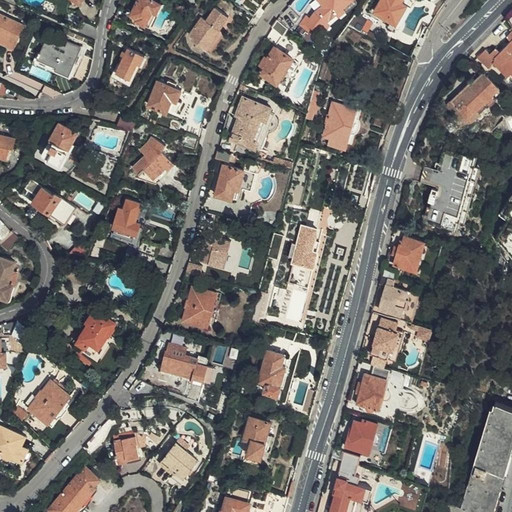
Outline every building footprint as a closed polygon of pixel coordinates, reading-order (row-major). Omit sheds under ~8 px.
[(152,10),(157,12),(162,1),(160,0),(136,0),(130,14),(135,17),(135,18),(146,24),(152,10)] [(244,10),(255,17),(261,7),(251,0),(244,10)] [(315,37),(326,23),(327,22),(351,0),(352,0),(353,0),(316,0),(322,7),(315,12),(310,19),(307,16),(300,25),(315,37)] [(351,0),(327,22),(326,23),(329,25),(355,3),(353,0),(352,0),(351,0)] [(378,0),(372,10),(383,17),(388,21),(385,25),(390,27),(391,26),(407,1),(406,0),(378,0)] [(410,4),(407,1),(391,26),(395,28),(410,4)] [(300,18),(289,6),(278,19),(278,20),(289,28),(291,30),(300,18)] [(209,21),(207,19),(201,28),(198,26),(191,35),(196,38),(194,41),(210,52),(224,32),(222,31),(231,18),(217,8),(209,21)] [(84,21),(80,12),(79,12),(75,13),(72,13),(66,10),(63,17),(79,29),(82,21),(84,21)] [(150,26),(157,12),(152,10),(146,24),(150,26)] [(249,25),(255,17),(244,10),(239,18),(249,25)] [(24,25),(0,14),(0,41),(14,47),(24,25)] [(201,28),(207,19),(204,17),(198,26),(201,28)] [(301,20),(300,18),(291,30),(293,31),(295,28),(301,20)] [(364,32),(369,22),(364,19),(358,29),(364,32)] [(289,28),(278,20),(272,28),(283,35),(289,28)] [(392,48),(412,56),(421,36),(411,31),(409,36),(400,32),(392,48)] [(228,35),(224,32),(210,52),(214,55),(228,35)] [(511,33),(507,38),(511,43),(500,53),(496,49),(490,54),(486,50),(478,58),(489,69),(495,64),(511,81),(511,33)] [(67,46),(60,43),(47,38),(38,58),(58,67),(57,70),(69,75),(81,47),(68,41),(67,46)] [(266,68),(281,77),(283,78),(287,71),(285,69),(293,56),(274,44),(261,65),(266,68)] [(141,64),(146,55),(129,48),(117,72),(131,78),(138,63),(141,64)] [(285,69),(287,71),(288,70),(291,71),(292,75),(294,76),(296,76),(297,74),(297,72),(296,71),(300,64),(300,61),(293,56),(285,69)] [(58,67),(38,58),(36,64),(56,73),(57,70),(58,67)] [(278,81),(281,77),(266,68),(263,72),(278,81)] [(472,123),(496,100),(492,95),(498,88),(483,73),(471,85),(469,84),(451,102),(450,101),(445,105),(463,121),(466,123),(470,124),(472,123)] [(179,102),(182,90),(176,88),(177,84),(168,81),(167,84),(158,81),(148,106),(168,113),(173,100),(179,102)] [(317,111),(322,92),(314,90),(306,117),(313,118),(315,111),(317,111)] [(271,107),(242,97),(238,111),(240,112),(232,136),(230,137),(230,139),(233,141),(233,140),(257,147),(271,107)] [(176,117),(182,103),(179,102),(173,100),(168,113),(176,117)] [(352,131),(358,108),(331,101),(328,116),(326,115),(323,124),(326,125),(323,137),(329,139),(327,145),(347,149),(349,142),(346,141),(348,129),(352,131)] [(138,122),(121,116),(118,125),(135,131),(138,122)] [(174,119),(164,117),(162,126),(171,130),(174,119)] [(61,165),(78,133),(60,123),(49,142),(53,145),(51,148),(54,150),(50,159),(52,160),(51,163),(57,167),(58,164),(61,165)] [(185,125),(184,135),(197,137),(199,127),(185,125)] [(16,137),(0,132),(0,154),(6,156),(9,145),(14,146),(16,137)] [(197,137),(184,135),(183,146),(195,148),(197,137)] [(163,151),(168,146),(155,137),(152,143),(149,146),(142,150),(146,155),(134,167),(139,174),(135,177),(156,185),(169,172),(168,170),(174,164),(163,151)] [(233,152),(217,148),(215,157),(230,161),(233,152)] [(444,148),(438,169),(434,184),(424,221),(456,229),(474,156),(444,148)] [(276,162),(284,164),(291,166),(292,161),(277,157),(276,162)] [(413,163),(409,178),(434,184),(438,169),(413,163)] [(239,188),(244,169),(222,164),(215,194),(232,198),(234,187),(239,188)] [(33,200),(43,208),(49,213),(63,226),(76,209),(57,193),(55,195),(45,187),(33,200)] [(112,228),(125,232),(122,239),(132,242),(134,236),(136,236),(141,224),(134,223),(137,215),(141,205),(127,200),(125,205),(121,203),(112,228)] [(511,200),(500,221),(508,225),(498,243),(510,255),(511,257),(511,200)] [(143,217),(137,215),(134,223),(141,224),(143,217)] [(0,238),(11,229),(0,217),(0,238)] [(313,240),(316,227),(303,224),(289,281),(308,286),(319,241),(313,240)] [(125,232),(112,228),(110,235),(122,239),(125,232)] [(23,236),(15,230),(2,242),(9,249),(23,236)] [(226,268),(233,241),(223,238),(223,235),(208,231),(200,259),(210,262),(210,264),(226,268)] [(285,236),(276,233),(269,255),(279,258),(285,236)] [(400,238),(398,243),(395,253),(393,262),(416,269),(424,239),(404,233),(402,238),(400,238)] [(141,253),(156,257),(159,246),(144,242),(141,253)] [(153,268),(156,257),(141,253),(137,263),(153,268)] [(0,256),(0,296),(7,299),(12,285),(7,283),(11,272),(15,261),(0,256)] [(204,266),(188,262),(186,271),(199,275),(202,275),(204,266)] [(384,267),(382,275),(395,278),(397,270),(384,267)] [(199,275),(186,271),(186,273),(183,280),(197,283),(199,275)] [(16,273),(11,272),(7,283),(12,285),(16,273)] [(382,275),(380,282),(387,284),(380,309),(400,314),(402,305),(406,306),(409,297),(405,296),(407,289),(393,285),(395,278),(382,275)] [(208,328),(218,293),(192,287),(189,300),(187,299),(185,307),(187,307),(183,321),(208,328)] [(258,293),(251,321),(256,322),(264,294),(258,293)] [(113,328),(116,323),(103,314),(101,318),(94,314),(88,323),(91,325),(75,349),(83,354),(86,348),(102,359),(116,339),(111,336),(115,330),(113,328)] [(390,350),(392,351),(398,330),(395,330),(396,323),(381,319),(379,325),(378,325),(370,354),(387,359),(390,350)] [(398,330),(392,351),(397,352),(403,331),(398,330)] [(37,346),(41,340),(35,335),(32,344),(37,346)] [(166,355),(164,356),(160,369),(191,377),(190,381),(200,384),(202,381),(208,383),(211,368),(195,364),(180,360),(183,347),(169,343),(168,349),(166,355)] [(188,349),(183,347),(180,360),(195,364),(196,359),(186,356),(188,349)] [(164,354),(166,355),(168,349),(161,348),(159,354),(164,356),(164,354)] [(279,396),(288,366),(283,365),(286,354),(268,349),(258,383),(265,385),(264,392),(279,396)] [(391,369),(375,364),(372,374),(365,372),(363,382),(360,393),(357,402),(366,405),(367,409),(370,410),(374,410),(377,408),(380,408),(391,369)] [(410,386),(413,375),(408,374),(405,385),(410,386)] [(28,408),(51,427),(68,408),(64,405),(71,397),(64,390),(66,388),(55,380),(53,382),(51,380),(42,391),(40,390),(36,397),(36,398),(28,408)] [(300,396),(306,398),(309,389),(303,387),(300,396)] [(309,389),(306,398),(315,401),(317,391),(309,389)] [(412,392),(406,390),(402,405),(407,406),(415,406),(419,404),(420,401),(419,398),(415,394),(412,392)] [(488,511),(511,434),(511,408),(495,404),(466,507),(450,503),(447,511),(488,511)] [(12,412),(21,420),(26,413),(16,405),(12,412)] [(274,422),(250,416),(244,440),(251,442),(248,455),(265,459),(274,422)] [(370,453),(379,422),(364,418),(363,422),(355,420),(351,434),(350,434),(346,446),(370,453)] [(0,452),(3,454),(3,457),(5,458),(8,459),(10,459),(12,458),(22,462),(28,449),(21,446),(25,437),(0,426),(0,452)] [(494,511),(505,476),(511,451),(511,434),(488,511),(494,511)] [(138,448),(135,436),(135,435),(115,440),(119,460),(128,458),(128,461),(140,459),(138,448)] [(146,436),(135,436),(138,448),(145,448),(146,436)] [(174,442),(185,450),(188,446),(178,438),(174,442)] [(197,460),(185,450),(174,442),(159,462),(173,474),(175,471),(183,477),(197,460)] [(344,452),(342,463),(358,467),(361,457),(344,452)] [(100,476),(83,463),(48,509),(51,511),(75,511),(97,484),(95,483),(100,476)] [(358,467),(342,463),(333,496),(334,497),(329,511),(356,511),(360,500),(367,503),(371,490),(355,486),(358,478),(360,478),(362,468),(358,467)] [(221,476),(212,474),(209,473),(207,482),(214,484),(216,487),(218,487),(220,487),(220,485),(219,483),(221,476)] [(235,498),(230,497),(226,510),(224,509),(223,511),(250,511),(253,503),(251,502),(254,492),(238,487),(235,498)] [(269,501),(286,507),(289,496),(285,495),(272,491),(269,501)] [(433,506),(436,495),(430,494),(427,504),(433,506)] [(266,511),(267,511),(284,511),(286,507),(269,501),(266,511)]
